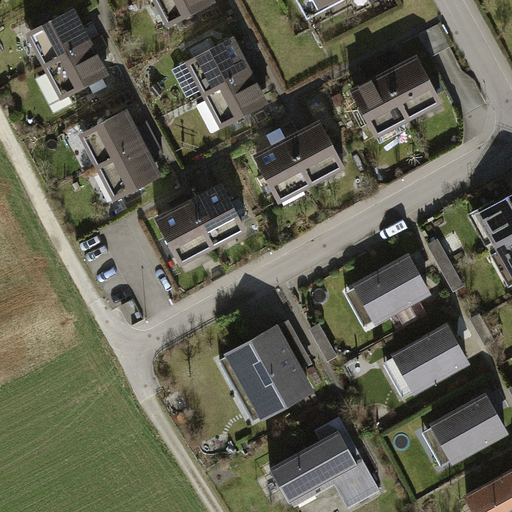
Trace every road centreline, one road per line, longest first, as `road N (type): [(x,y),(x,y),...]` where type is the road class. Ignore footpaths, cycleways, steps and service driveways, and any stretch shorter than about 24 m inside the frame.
road 1 (residential): [(511,142),(118,365)]
road 2 (track): [(0,127),(118,365),(213,511)]
road 3 (residential): [(449,0),(511,113)]
